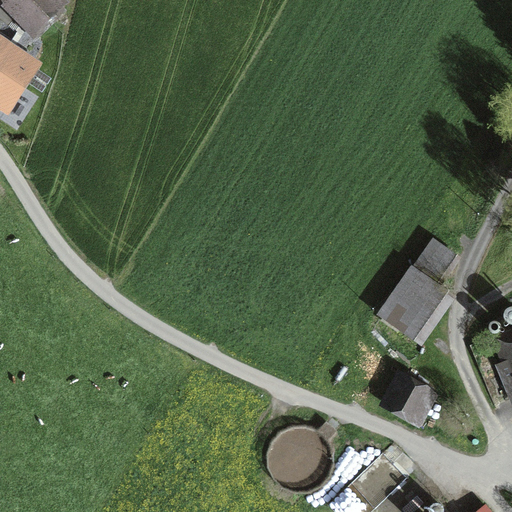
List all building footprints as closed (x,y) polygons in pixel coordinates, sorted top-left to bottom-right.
[(52,7),(57,0),(11,0),(15,3),(0,18),(21,39),(52,7)] [(0,105),(6,109),(35,66),(0,42),(0,105)] [(433,240),(381,315),(414,338),(449,287),(438,280),(455,255),(433,240)] [(415,416),(412,414),(428,387),(402,369),(377,403),(410,424),(415,416)] [(326,422),(318,431),(329,440),(336,432),(326,422)] [(373,511),(407,480),(382,454),(329,505),(335,511),(373,511)]
